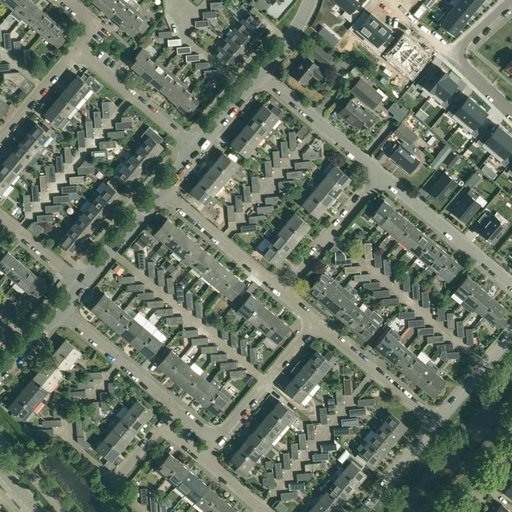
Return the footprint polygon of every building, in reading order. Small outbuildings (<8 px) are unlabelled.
[(4,0),(3,2),(13,10),(21,0),(4,0)] [(21,0),(13,10),(11,13),(20,21),(23,18),(34,5),(29,0),(21,0)] [(92,0),(92,1),(101,8),(107,1),(110,4),(112,0),(92,0)] [(120,11),(126,2),(128,0),(127,0),(112,0),(110,4),(107,1),(101,8),(101,9),(110,17),(117,8),(120,11)] [(333,0),(346,10),(342,15),(351,22),(359,12),(354,8),(358,3),(354,0),(333,0)] [(428,0),(425,0),(423,3),(426,5),(429,8),(433,3),(430,1),(428,0)] [(467,19),(474,12),(460,0),(458,0),(453,6),(451,5),(467,19)] [(460,0),(474,12),(481,4),(476,0),(460,0)] [(117,8),(110,17),(110,16),(119,24),(125,17),(128,19),(136,10),(135,10),(130,6),(126,2),(120,11),(117,8)] [(34,5),(23,18),(33,27),(44,13),(34,5)] [(444,13),(461,27),(467,19),(451,5),(444,13)] [(120,24),(119,25),(133,37),(137,31),(141,35),(149,26),(143,21),(145,18),(140,14),(136,10),(128,19),(125,17),(119,24),(120,24)] [(44,13),(33,27),(42,35),(54,21),(44,13)] [(357,18),(348,29),(364,42),(381,22),(371,13),(363,23),(357,18)] [(461,27),(444,13),(437,22),(453,36),(461,27)] [(243,18),(240,22),(249,29),(247,32),(254,38),(255,39),(257,36),(266,25),(260,20),(258,18),(256,20),(250,15),(246,20),(243,18)] [(167,24),(162,20),(156,27),(158,30),(162,30),(167,24)] [(54,21),(42,35),(52,43),(58,48),(65,40),(59,35),(64,29),(54,21)] [(235,27),(232,31),(240,38),(238,41),(247,48),(246,47),(248,45),(254,38),(247,32),(249,29),(240,22),(242,24),(238,29),(235,27)] [(381,22),(364,42),(379,55),(388,44),(383,40),(391,30),(381,22)] [(228,36),(224,40),(233,48),(231,50),(238,56),(239,56),(239,57),(241,55),(247,48),(238,41),(240,38),(232,31),(235,33),(230,38),(228,36)] [(389,46),(381,55),(387,60),(390,57),(399,65),(414,47),(404,39),(394,50),(389,46)] [(217,50),(213,54),(221,60),(222,59),(230,66),(238,56),(231,50),(233,48),(224,40),(220,46),(217,50)] [(317,45),(310,53),(325,65),(332,58),(317,45)] [(414,47),(399,65),(408,73),(406,76),(412,81),(419,72),(414,67),(424,56),(414,47)] [(137,59),(130,66),(140,74),(146,67),(148,69),(156,60),(154,62),(149,58),(151,56),(142,48),(135,57),(137,59)] [(29,50),(23,50),(24,66),(31,65),(29,50)] [(306,57),(292,74),(303,84),(313,74),(319,79),(323,73),(317,68),(318,67),(306,57)] [(140,74),(139,75),(148,82),(156,74),(158,76),(165,68),(160,63),(156,60),(148,69),(146,67),(140,74)] [(355,65),(349,72),(355,78),(362,70),(355,65)] [(423,76),(415,85),(420,89),(421,88),(430,96),(448,75),(439,67),(428,80),(423,76)] [(168,83),(174,76),(169,71),(165,68),(158,76),(156,74),(148,82),(149,82),(158,89),(165,81),(168,83)] [(4,80),(10,79),(19,87),(26,78),(19,72),(3,73),(4,80)] [(77,75),(69,85),(82,97),(89,88),(95,93),(101,86),(89,76),(85,82),(77,75)] [(448,75),(430,96),(431,97),(431,96),(440,104),(440,105),(444,108),(452,99),(448,95),(457,84),(448,76),(448,75)] [(165,81),(158,89),(158,90),(159,89),(168,96),(174,89),(177,91),(183,83),(178,79),(174,76),(168,83),(165,81)] [(372,109),(382,97),(360,79),(350,91),(372,109)] [(167,97),(176,105),(182,98),(185,100),(193,91),(190,93),(185,89),(187,87),(183,83),(177,91),(174,89),(168,96),(167,97)] [(82,97),(69,85),(60,95),(74,106),(82,97)] [(177,105),(176,106),(190,118),(196,109),(195,108),(202,99),(201,99),(199,101),(194,97),(196,94),(193,91),(185,100),(182,98),(176,105),(177,105)] [(66,116),(74,106),(60,95),(52,105),(66,116)] [(454,104),(446,114),(451,118),(451,117),(461,125),(477,105),(468,97),(458,108),(454,104)] [(358,127),(362,124),(368,130),(377,120),(364,109),(363,111),(350,101),(338,114),(345,120),(347,117),(358,127)] [(52,105),(44,114),(52,121),(49,123),(55,129),(58,126),(61,129),(69,119),(66,116),(52,105)] [(263,105),(254,115),(270,128),(278,118),(263,105)] [(477,105),(461,125),(470,133),(469,134),(474,137),(482,128),(478,124),(487,113),(477,105)] [(427,116),(419,110),(415,115),(423,121),(427,116)] [(270,128),(254,115),(246,124),(262,137),(270,128)] [(131,121),(115,123),(116,129),(132,128),(131,121)] [(401,122),(392,132),(402,141),(403,140),(403,141),(407,144),(408,145),(410,143),(411,143),(417,135),(401,122)] [(28,133),(42,145),(50,135),(53,138),(56,133),(44,123),(41,127),(36,123),(28,133)] [(246,124),(238,134),(254,147),(262,137),(246,124)] [(484,133),(476,143),(481,147),(481,146),(491,154),(508,133),(502,128),(501,129),(498,126),(488,137),(484,133)] [(162,147),(158,144),(162,139),(149,127),(141,137),(145,140),(140,145),(154,157),(162,147)] [(123,131),(107,132),(108,139),(124,137),(123,131)] [(20,143),(33,155),(37,157),(40,153),(37,150),(42,145),(28,133),(20,143)] [(511,136),(508,133),(491,154),(500,162),(499,163),(504,167),(511,157),(511,156),(508,153),(511,147),(511,136)] [(254,147),(238,134),(230,143),(246,157),(254,147)] [(402,141),(389,157),(401,168),(402,167),(409,173),(420,161),(412,154),(417,149),(411,143),(410,143),(408,145),(407,144),(403,141),(403,140),(402,141)] [(115,141),(99,142),(99,149),(116,147),(115,141)] [(20,143),(11,153),(25,164),(26,163),(29,160),(33,155),(20,143)] [(146,167),(154,157),(140,145),(132,155),(146,167)] [(453,152),(444,162),(450,167),(459,157),(453,152)] [(17,174),(25,164),(11,153),(3,162),(17,174)] [(222,153),(214,163),(230,176),(238,166),(222,153)] [(138,177),(146,167),(132,155),(124,165),(138,177)] [(17,174),(3,162),(0,166),(0,176),(9,184),(17,174)] [(230,176),(214,163),(206,172),(222,185),(230,176)] [(129,187),(138,177),(124,165),(116,175),(129,187)] [(334,165),(326,175),(342,188),(350,179),(334,165)] [(496,174),(486,165),(481,170),(492,179),(496,174)] [(206,172),(198,182),(214,195),(222,185),(206,172)] [(457,183),(444,173),(429,191),(441,201),(457,183)] [(475,173),(465,184),(471,188),(480,177),(475,173)] [(334,198),(342,188),(326,175),(318,185),(334,198)] [(9,184),(0,176),(0,192),(1,193),(9,184)] [(85,176),(69,177),(70,184),(86,182),(85,176)] [(214,195),(198,182),(190,191),(205,205),(214,195)] [(108,184),(100,194),(114,205),(122,196),(108,184)] [(318,185),(310,194),(326,207),(334,198),(318,185)] [(469,190),(452,211),(465,222),(480,205),(474,200),(477,197),(469,190)] [(105,215),(114,205),(100,194),(92,203),(105,215)] [(326,207),(310,194),(302,204),(317,217),(326,207)] [(380,224),(393,209),(384,200),(375,211),(371,216),(380,224)] [(97,225),(105,215),(92,203),(83,213),(97,225)] [(272,206),(257,208),(257,214),(273,212),(272,206)] [(367,220),(371,216),(375,211),(370,207),(362,217),(367,220)] [(403,217),(393,209),(380,224),(390,232),(403,217)] [(89,235),(97,225),(83,213),(75,223),(89,235)] [(294,213),(286,223),(301,236),(310,227),(294,213)] [(484,213),(477,221),(484,227),(479,233),(481,235),(484,237),(492,244),(507,226),(494,215),(491,219),(484,213)] [(413,225),(403,217),(390,232),(400,241),(413,225)] [(164,243),(177,227),(167,219),(154,235),(164,243)] [(75,223),(67,233),(81,244),(89,235),(75,223)] [(294,246),(301,236),(286,223),(278,233),(294,246)] [(413,225),(400,241),(409,249),(423,233),(413,225)] [(173,251),(187,236),(177,227),(164,243),(173,251)] [(72,254),(81,244),(67,233),(59,242),(72,254)] [(278,233),(270,242),(286,255),(294,246),(278,233)] [(432,241),(423,233),(409,249),(418,257),(432,241)] [(150,240),(143,234),(137,242),(143,247),(150,240)] [(187,236),(173,251),(183,259),(196,244),(187,236)] [(432,241),(418,257),(428,265),(441,249),(432,241)] [(277,265),(286,255),(270,242),(262,252),(277,265)] [(196,244),(183,259),(193,267),(206,252),(196,244)] [(441,249),(428,265),(437,273),(450,257),(441,249)] [(0,268),(6,274),(18,260),(8,252),(0,260),(0,268)] [(206,252),(193,267),(202,275),(215,260),(206,252)] [(450,257),(437,273),(447,281),(460,265),(450,257)] [(27,268),(18,260),(6,274),(16,282),(27,268)] [(215,260),(202,275),(212,284),(225,268),(215,260)] [(360,266),(344,267),(345,274),(360,272),(360,266)] [(27,268),(16,282),(25,290),(37,277),(27,268)] [(225,268),(212,284),(221,292),(234,276),(225,268)] [(315,281),(307,291),(317,299),(333,280),(324,271),(319,277),(318,275),(314,280),(315,281)] [(408,275),(402,276),(403,292),(410,291),(408,275)] [(234,276),(221,292),(231,300),(244,284),(234,276)] [(467,276),(454,292),(464,300),(477,285),(467,276)] [(47,285),(37,277),(25,290),(35,298),(47,285)] [(333,280),(317,299),(327,307),(340,292),(335,287),(338,283),(333,280)] [(477,285),(464,300),(473,308),(486,293),(477,285)] [(340,292),(327,307),(337,315),(353,296),(343,288),(340,292)] [(486,293),(473,308),(483,316),(496,301),(486,293)] [(101,318),(114,302),(104,294),(91,309),(101,318)] [(247,319),(260,303),(251,295),(237,310),(247,319)] [(353,296),(337,315),(346,323),(359,308),(353,303),(356,299),(353,296)] [(398,298),(382,299),(383,306),(399,305),(398,298)] [(496,301),(483,316),(493,324),(499,329),(506,320),(501,315),(506,309),(496,301)] [(15,302),(8,303),(10,319),(17,318),(15,302)] [(110,326),(123,310),(114,302),(101,318),(110,326)] [(270,311),(260,303),(247,319),(257,327),(270,311)] [(359,308),(346,323),(355,331),(371,312),(367,308),(364,312),(359,308)] [(133,318),(123,310),(110,326),(120,334),(133,318)] [(371,312),(355,331),(365,340),(378,324),(383,319),(373,310),(371,312)] [(279,319),(270,311),(257,327),(266,335),(279,319)] [(453,313),(446,314),(448,330),(454,329),(453,313)] [(133,318),(120,334),(129,342),(142,326),(133,318)] [(279,319),(266,335),(276,343),(289,327),(279,319)] [(142,326),(129,342),(139,350),(152,334),(142,326)] [(387,332),(374,347),(384,356),(397,340),(400,336),(396,332),(391,328),(387,332)] [(152,334),(139,350),(149,358),(162,342),(152,334)] [(443,335),(427,337),(427,344),(443,342),(443,335)] [(65,339),(56,349),(72,363),(80,353),(65,339)] [(397,340),(384,356),(394,364),(407,348),(397,340)] [(452,344),(436,345),(437,352),(453,350),(452,344)] [(217,346),(200,347),(201,354),(217,352),(217,346)] [(407,348),(394,364),(404,372),(417,356),(407,348)] [(49,359),(64,372),(72,363),(56,349),(49,359)] [(171,350),(158,366),(168,374),(181,358),(171,350)] [(317,350),(308,360),(324,373),(332,363),(336,358),(329,351),(324,357),(317,350)] [(417,356),(404,372),(413,380),(426,364),(417,356)] [(181,358),(168,374),(177,382),(190,366),(181,358)] [(49,359),(40,368),(56,382),(64,372),(49,359)] [(308,360),(300,370),(316,383),(324,373),(308,360)] [(426,364),(413,380),(422,388),(436,372),(439,369),(429,361),(426,364)] [(190,366),(177,382),(187,390),(200,375),(190,366)] [(40,368),(32,378),(48,391),(56,382),(40,368)] [(300,370),(292,379),(307,392),(316,383),(300,370)] [(436,372),(422,388),(432,396),(445,380),(436,372)] [(200,375),(187,390),(197,398),(210,383),(200,375)] [(48,391),(32,378),(24,387),(40,401),(48,391)] [(307,392),(292,379),(284,389),(299,402),(307,392)] [(210,383),(197,398),(206,406),(219,391),(210,383)] [(24,387),(16,397),(32,410),(40,401),(24,387)] [(219,391),(206,406),(216,414),(229,399),(232,395),(222,387),(219,391)] [(32,410),(16,397),(8,407),(24,420),(32,410)] [(373,398),(357,400),(358,407),(374,405),(373,398)] [(128,410),(144,423),(152,413),(137,400),(128,410)] [(279,401),(271,410),(287,423),(295,414),(279,401)] [(128,410),(120,419),(136,432),(144,423),(128,410)] [(271,410),(263,420),(278,433),(287,423),(271,410)] [(391,413),(383,423),(398,436),(407,427),(391,413)] [(357,418),(341,419),(342,426),(358,425),(357,418)] [(112,428),(128,442),(136,432),(120,419),(112,428)] [(263,420),(255,429),(270,443),(278,433),(263,420)] [(383,423),(375,433),(390,446),(398,436),(383,423)] [(112,428),(104,438),(120,451),(128,442),(112,428)] [(255,429),(246,439),(262,452),(270,443),(255,429)] [(305,433),(298,434),(300,450),(306,449),(305,433)] [(375,433),(366,443),(382,456),(390,446),(375,433)] [(120,451),(104,438),(96,448),(111,461),(120,451)] [(246,439),(238,449),(254,462),(262,452),(246,439)] [(366,443),(358,452),(374,465),(382,456),(366,443)] [(238,449),(230,458),(238,465),(235,470),(244,478),(248,473),(246,471),(254,462),(238,449)] [(346,449),(337,459),(342,463),(338,467),(343,471),(358,484),(366,474),(360,469),(364,465),(355,457),(346,449)] [(166,477),(179,462),(169,454),(156,469),(166,477)] [(189,470),(179,462),(166,477),(176,486),(189,470)] [(185,494),(198,478),(189,470),(176,486),(185,494)] [(343,471),(334,481),(350,494),(358,484),(343,471)] [(208,486),(198,478),(185,494),(195,502),(208,486)] [(331,478),(323,487),(326,490),(341,504),(343,505),(347,501),(345,499),(350,494),(334,481),(331,478)] [(304,482),(288,484),(289,490),(305,489),(304,482)] [(208,486),(195,502),(205,510),(218,495),(208,486)] [(326,490),(318,500),(332,511),(334,511),(341,504),(326,490)] [(296,492),(280,493),(281,500),(297,498),(296,492)] [(218,495),(205,510),(206,511),(219,511),(227,503),(218,495)] [(310,502),(306,506),(310,509),(312,511),(332,511),(318,500),(313,505),(310,502)] [(227,503),(219,511),(236,511),(237,511),(227,503)]
